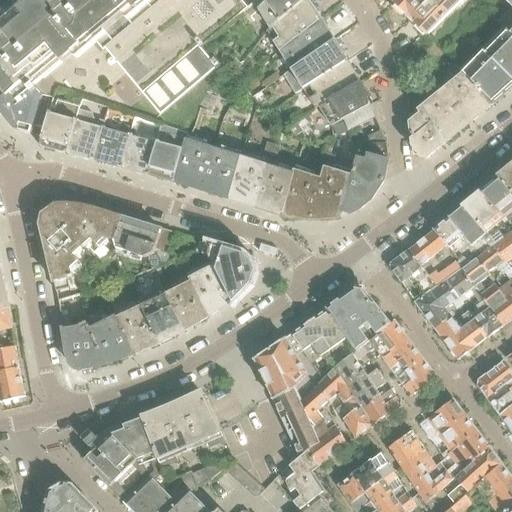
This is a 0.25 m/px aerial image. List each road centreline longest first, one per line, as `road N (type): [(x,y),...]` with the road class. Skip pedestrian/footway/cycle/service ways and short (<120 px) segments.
road 1 (residential): [(314,281),(276,240),(55,170),(7,179)]
road 2 (residential): [(58,413),(218,351),(314,281)]
road 3 (residential): [(7,179),(58,413)]
road 4 (residential): [(427,196),(404,175),(389,57),(356,0)]
road 5 (residential): [(328,476),(457,383)]
road 6 (residential): [(314,281),(427,196)]
road 7 (residential): [(457,383),(375,275)]
